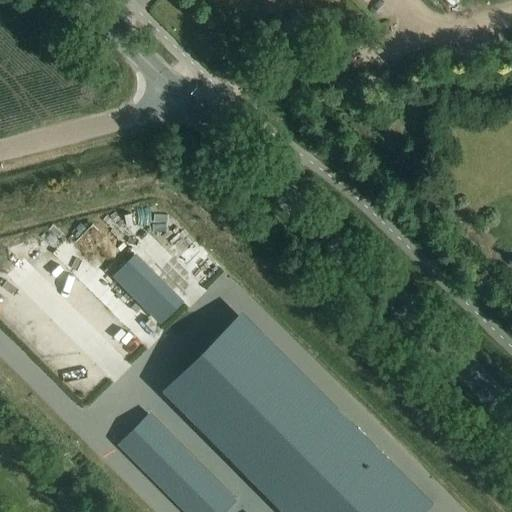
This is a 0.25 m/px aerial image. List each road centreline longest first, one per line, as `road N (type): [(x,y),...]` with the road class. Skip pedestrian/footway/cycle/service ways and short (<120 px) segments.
road 1 (secondary): [(511,413),(186,100)]
road 2 (track): [(223,92),(511,15)]
road 3 (tertiary): [(0,150),(186,100)]
road 4 (secondary): [(186,100),(81,0)]
